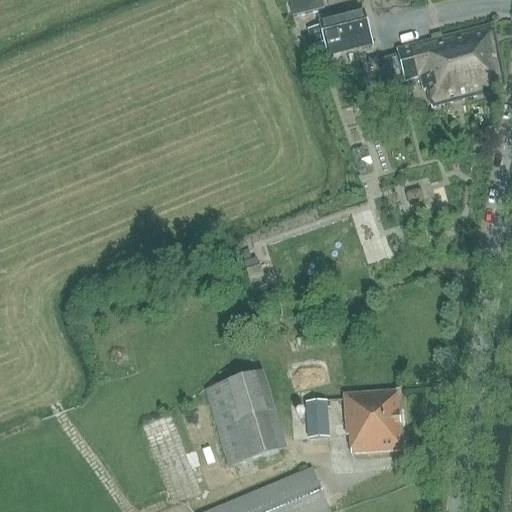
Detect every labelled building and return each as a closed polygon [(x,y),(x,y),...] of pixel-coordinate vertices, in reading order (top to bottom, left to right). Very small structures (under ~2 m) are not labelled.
[(288,0),(293,19),(324,10),(321,0),(288,0)] [(300,45),(311,43),(307,25),(296,27),(300,45)] [(312,37),(320,70),(363,59),(354,26),(312,37)] [(397,51),(398,56),(381,61),(387,84),(404,80),(405,83),(420,79),(423,93),(428,92),(433,110),(498,93),(503,91),(505,89),(506,87),(506,84),(494,27),(397,51)] [(411,187),(396,188),(396,201),(412,201),(411,187)] [(253,279),(264,277),(261,262),(250,263),(253,279)] [(302,334),(306,350),(337,342),(333,326),(302,334)] [(226,345),(232,368),(298,352),(294,335),(250,346),(249,340),(226,345)] [(287,387),(309,382),(305,364),(283,370),(287,387)] [(252,461),(287,450),(272,399),(265,373),(256,375),(228,383),(204,391),(228,468),(252,461)] [(309,440),(329,438),(327,397),(317,398),(316,389),(305,391),(309,440)] [(351,456),(404,452),(400,392),(344,396),(346,437),(350,437),(351,456)] [(169,500),(191,490),(157,415),(135,425),(169,500)] [(329,511),(312,469),(210,511),(329,511)]
